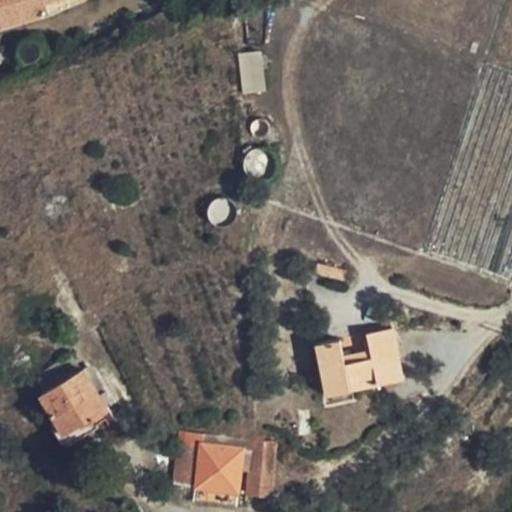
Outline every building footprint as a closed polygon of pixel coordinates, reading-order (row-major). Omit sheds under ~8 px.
[(48,4),(57,0),(0,0),(0,21),(2,27),(50,15),(48,4)] [(268,87),(264,48),(242,51),(246,89),(268,87)] [(399,381),(389,331),(360,336),(362,353),(338,357),(335,341),(309,346),(320,397),(399,381)] [(41,388),(81,366),(74,353),(33,374),(41,388)] [(107,407),(84,369),(41,395),(64,435),(90,420),(89,418),(107,407)] [(240,491),(242,471),(238,469),(240,450),(201,445),(204,435),(186,432),(184,447),(176,446),(172,484),(240,491)] [(246,492),(272,495),(276,443),(251,441),(246,492)]
